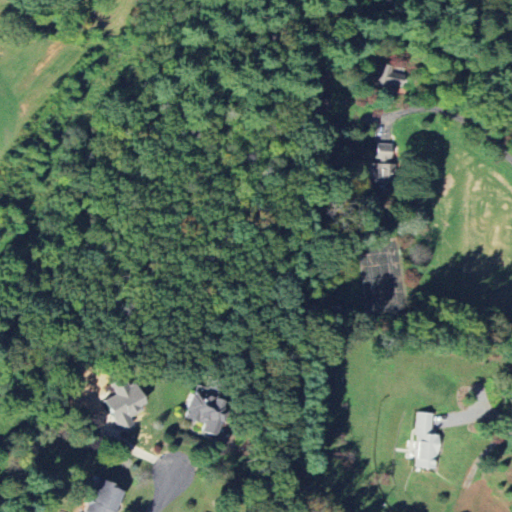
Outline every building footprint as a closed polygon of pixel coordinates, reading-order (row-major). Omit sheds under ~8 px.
[(402,87),(405,68),(379,65),(376,87),(388,88),(389,85),(402,87)] [(315,112),(325,113),(327,83),(317,83),(315,112)] [(369,183),(391,184),(392,145),(377,144),(377,162),(370,162),(369,183)] [(128,417),(145,408),(131,382),(100,399),(119,432),(133,425),(128,417)] [(182,416),(194,422),(191,428),(214,439),(229,409),(193,392),(182,416)] [(431,435),(432,413),(417,413),(415,468),(435,469),(437,435),(431,435)] [(113,511),(122,488),(95,479),(84,511),(113,511)]
